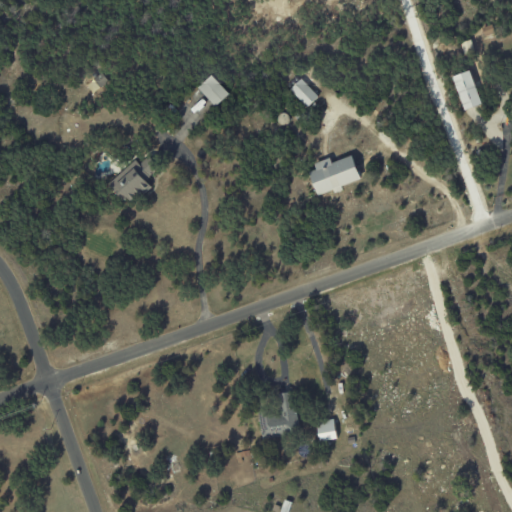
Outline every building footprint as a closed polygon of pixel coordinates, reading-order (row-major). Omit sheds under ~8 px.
[(484,36),(494,33),(492,25),(482,27),(484,36)] [(482,104),(469,70),(452,77),(464,110),(482,104)] [(93,82),(103,88),(109,79),(98,73),(93,82)] [(198,88),(215,107),(229,94),(211,75),(198,88)] [(318,96),(301,79),(290,89),(307,107),(318,96)] [(361,179),(352,155),(332,162),(330,158),(314,163),(316,170),(309,172),(317,196),(341,188),(341,186),(361,179)] [(150,185),(145,180),(156,170),(145,158),(111,189),(127,206),(150,185)] [(262,439),(257,412),(267,410),(268,414),(274,413),(275,415),(280,415),(275,394),(292,390),(300,431),(262,439)] [(316,425),(332,423),(333,433),(318,436),(316,425)] [(279,511),(284,499),(292,502),(288,511),(279,511)]
